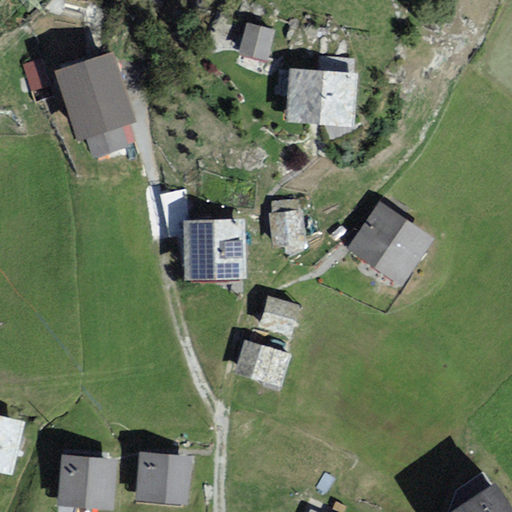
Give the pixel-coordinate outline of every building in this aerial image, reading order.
[(249,32),(228,28),(221,61),(242,66),(249,32)] [(90,56),(39,75),(71,159),(122,140),(90,56)] [(336,73),(276,74),(277,128),(337,127),(336,73)] [(422,239),(370,208),(338,262),(390,293),(422,239)] [(293,213),(260,215),(263,249),(296,247),(293,213)] [(230,224),(178,226),(180,288),(233,286),(230,224)] [(287,310),(261,302),(252,333),(278,340),(287,310)] [(279,357),(238,347),(230,380),(271,389),(279,357)] [(12,425),(0,423),(0,472),(3,473),(12,425)] [(182,463),(137,456),(132,494),(177,500),(182,463)] [(100,465),(59,463),(57,501),(98,504),(100,465)] [(511,511),(511,505),(495,480),(448,511),(511,511)]
